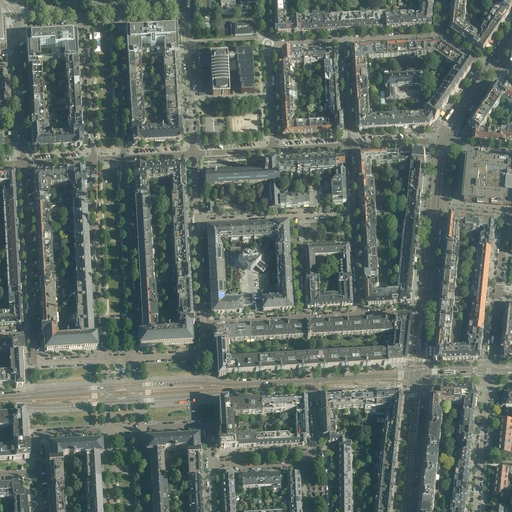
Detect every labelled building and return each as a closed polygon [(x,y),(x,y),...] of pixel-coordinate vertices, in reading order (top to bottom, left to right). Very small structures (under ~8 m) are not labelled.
[(211,17),(211,4),(213,4),(212,0),(200,0),(201,18),(211,17)] [(433,9),(434,2),(421,0),(420,3),(419,7),(421,8),(433,9)] [(466,7),(467,3),(454,2),(453,9),(464,10),(465,7),(466,7)] [(509,14),(511,10),(511,7),(506,3),(505,3),(501,9),(509,14)] [(287,15),(286,7),(275,7),(276,16),(286,16),(287,15)] [(432,16),(433,9),(421,8),(420,14),(421,15),(432,16)] [(464,15),(464,10),(453,9),(452,16),(465,18),(465,15),(464,15)] [(505,20),(509,14),(501,9),(498,9),(497,11),(495,12),(494,13),(505,20)] [(505,20),(494,13),(492,16),(490,18),(491,19),(501,26),(505,20)] [(387,29),(386,17),(386,15),(379,16),(379,17),(374,17),(375,29),(383,29),(383,30),(387,29)] [(410,28),(409,15),(406,15),(406,16),(401,16),(402,29),(410,28)] [(418,28),(417,17),(416,16),(412,16),(412,15),(409,15),(410,28),(418,28)] [(431,27),(432,16),(421,15),(420,17),(417,17),(418,28),(431,27)] [(287,22),(286,20),(286,19),(286,16),(276,16),(276,25),(287,24),(287,23),(287,22)] [(362,30),(362,17),(354,17),(354,16),(349,16),(350,18),(350,30),(362,30)] [(375,29),(374,17),(369,17),(369,16),(362,17),(362,30),(375,29)] [(394,29),(394,16),(391,16),(391,17),(386,17),(387,29),(394,29)] [(402,29),(401,16),(397,17),(397,16),(394,16),(394,29),(402,29)] [(465,21),(465,18),(452,16),(451,24),(463,25),(463,21),(465,21)] [(350,30),(350,18),(345,19),(345,17),(330,18),(330,19),(321,20),(321,19),(313,19),(314,32),(350,30)] [(314,32),(313,19),(306,20),(306,21),(304,21),(304,20),(301,20),(302,34),(310,33),(314,32)] [(501,26),(491,19),(490,22),(488,21),(486,24),(497,32),(501,26)] [(302,34),(301,20),(294,21),(295,34),(302,34)] [(256,35),(255,25),(248,25),(248,22),(230,23),(231,37),(256,35)] [(287,35),(287,24),(276,25),(277,35),(287,35)] [(457,36),(462,28),(463,25),(451,24),(450,31),(457,36)] [(497,32),(486,24),(484,27),(485,28),(483,31),(493,38),(497,32)] [(178,55),(177,33),(177,28),(147,30),(126,31),(128,58),(128,59),(140,58),(142,58),(141,45),(150,44),(150,50),(155,50),(155,44),(164,44),(165,54),(165,55),(165,56),(176,56),(176,55),(178,55)] [(463,40),(469,31),(465,28),(464,29),(462,28),(457,36),(463,40)] [(469,44),(475,35),(469,31),(463,40),(469,44)] [(495,39),(493,38),(483,31),(482,34),(482,36),(480,38),(489,44),(490,43),(492,44),(495,39)] [(78,61),(78,59),(77,34),(26,36),(28,61),(28,64),(41,63),(65,61),(66,61),(78,61)] [(489,44),(480,38),(479,39),(477,38),(478,37),(475,35),(469,44),(482,53),(483,52),(489,44)] [(437,54),(443,45),(440,42),(432,43),(432,56),(437,55),(437,54)] [(425,56),(425,55),(424,43),(417,44),(417,55),(422,55),(422,56),(425,56)] [(432,56),(432,43),(424,43),(425,55),(425,56),(425,57),(432,57),(432,56)] [(410,57),(409,44),(397,45),(398,57),(402,56),(402,57),(410,57)] [(417,55),(417,44),(409,44),(410,57),(410,58),(418,58),(417,55)] [(398,57),(397,45),(390,45),(376,46),(376,58),(376,59),(384,58),(384,57),(390,57),(396,57),(396,58),(398,58),(398,57)] [(442,59),(449,49),(443,45),(437,54),(437,56),(440,57),(439,58),(442,60),(442,59)] [(376,58),(376,46),(363,47),(364,57),(365,59),(368,58),(369,59),(373,59),(373,58),(376,58)] [(364,57),(363,47),(353,47),(353,57),(364,57)] [(449,63),(456,53),(449,49),(442,59),(447,62),(446,62),(449,64),(449,63)] [(290,64),(289,51),(281,51),(281,52),(282,61),(279,61),(279,60),(278,60),(279,65),(284,64),(284,67),(288,67),(288,64),(290,64)] [(326,57),(325,51),(316,51),(317,61),(322,61),(323,60),(322,57),(326,57)] [(199,57),(198,57),(199,67),(211,66),(211,70),(212,92),(212,95),(212,96),(219,95),(219,96),(222,95),(229,95),(229,91),(228,72),(229,72),(229,74),(230,74),(231,74),(232,74),(232,77),(233,94),(241,94),(254,93),(260,93),(258,52),(252,52),(235,53),(226,54),(223,54),(210,55),(210,57),(199,57)] [(460,68),(465,59),(456,53),(449,63),(452,65),(453,65),(457,67),(458,67),(460,68)] [(177,63),(177,58),(176,58),(176,56),(165,56),(163,57),(163,59),(165,59),(165,64),(176,63),(177,63)] [(367,65),(367,62),(366,61),(365,59),(364,57),(353,57),(354,70),(366,69),(366,65),(367,65)] [(140,65),(140,58),(128,59),(128,64),(128,66),(140,65)] [(468,75),(474,66),(465,59),(460,68),(459,69),(468,75)] [(289,70),(289,68),(288,67),(284,67),(284,64),(279,65),(279,68),(280,71),(279,72),(279,73),(280,74),(280,75),(291,74),(291,71),(289,70)] [(367,69),(366,69),(354,70),(355,82),(367,81),(367,77),(368,77),(367,69)] [(464,81),(468,75),(459,69),(457,70),(454,74),(464,81)] [(42,77),(42,74),(43,74),(43,70),(29,71),(29,78),(42,77)] [(177,75),(177,70),(165,71),(166,75),(165,76),(165,78),(178,78),(178,77),(177,76),(177,75),(178,75),(177,75)] [(464,81),(454,74),(453,74),(451,76),(452,77),(449,81),(459,87),(464,81)] [(423,88),(423,86),(422,75),(385,76),(387,100),(397,99),(397,90),(423,88)] [(43,85),(43,81),(42,81),(42,77),(29,78),(29,85),(43,85)] [(0,86),(9,86),(9,80),(9,78),(6,78),(0,78),(0,86)] [(142,87),(141,80),(129,80),(129,81),(129,82),(130,82),(130,87),(129,87),(129,88),(130,88),(142,87)] [(459,87),(449,81),(448,80),(447,82),(448,83),(445,87),(455,94),(459,87)] [(368,89),(368,82),(368,81),(367,81),(355,82),(355,95),(367,94),(367,89),(368,89)] [(79,89),(79,85),(79,84),(79,82),(67,83),(68,91),(80,90),(80,89),(79,89)] [(511,91),(503,85),(503,86),(500,83),(498,84),(496,88),(507,96),(511,91)] [(0,94),(10,93),(9,86),(0,86),(0,94)] [(455,94),(445,87),(444,86),(440,92),(451,100),(455,94)] [(505,99),(507,96),(496,88),(489,97),(498,104),(501,100),(501,98),(502,97),(505,99)] [(451,100),(440,92),(438,96),(437,95),(435,97),(436,98),(447,106),(451,100)] [(369,102),(369,94),(367,94),(355,95),(356,107),(368,106),(368,102),(369,102)] [(492,114),(498,104),(489,97),(489,98),(482,107),(492,114)] [(447,106),(436,98),(434,101),(433,100),(430,103),(432,104),(443,112),(447,106)] [(43,107),(43,103),(44,102),(44,99),(30,100),(31,107),(43,107)] [(8,109),(8,101),(0,101),(0,104),(0,105),(0,110),(1,110),(1,112),(8,111),(9,111),(9,110),(9,109),(8,109)] [(436,122),(443,112),(432,104),(425,114),(426,115),(436,122)] [(369,116),(368,109),(369,109),(369,106),(368,106),(356,107),(357,116),(369,116)] [(485,124),(492,114),(482,107),(482,108),(476,117),(475,117),(485,124)] [(143,116),(143,108),(131,109),(131,110),(131,111),(132,116),(131,116),(131,117),(132,117),(143,116)] [(180,118),(180,113),(168,114),(168,119),(167,119),(167,122),(182,121),(180,121),(179,118),(180,118)] [(44,121),(44,117),(45,117),(45,114),(31,114),(31,122),(44,121)] [(420,129),(419,117),(419,115),(412,116),(412,117),(408,117),(408,129),(420,129)] [(432,128),(436,122),(426,115),(425,116),(419,117),(420,129),(432,128)] [(144,124),(144,116),(143,116),(132,117),(132,121),(131,121),(131,122),(132,124),(132,125),(131,125),(131,129),(142,128),(143,127),(143,124),(144,124)] [(342,133),(342,116),(332,116),(332,118),(333,120),(333,121),(334,122),(335,133),(342,133)] [(381,131),(381,118),(377,118),(377,120),(372,120),(371,121),(368,121),(368,118),(369,118),(369,116),(357,116),(357,132),(381,131)] [(408,129),(408,117),(399,117),(399,116),(389,117),(389,118),(381,118),(381,131),(395,130),(408,129)] [(480,131),(485,124),(475,117),(469,127),(469,128),(473,131),(473,133),(478,133),(478,130),(480,131)] [(290,136),(289,125),(290,124),(290,122),(291,121),(291,118),(282,119),(282,136),(290,136)] [(82,127),(82,124),(81,124),(81,119),(70,120),(69,120),(70,128),(71,128),(71,131),(72,132),(73,132),(83,131),(83,128),(82,127)] [(46,128),(45,124),(44,124),(44,121),(31,122),(32,129),(45,128),(46,128)] [(182,128),(182,125),(182,121),(167,122),(167,125),(168,126),(170,126),(170,129),(171,130),(169,131),(172,133),(182,133),(182,128)] [(45,136),(45,128),(32,129),(32,141),(44,140),(45,139),(44,137),(45,136)] [(142,144),(141,133),(142,132),(142,128),(131,129),(131,132),(132,132),(132,135),(132,138),(133,141),(132,141),(133,141),(133,144),(142,144)] [(511,141),(511,128),(511,129),(511,130),(506,130),(506,131),(502,131),(502,132),(501,144),(506,145),(507,142),(509,142),(510,142),(510,141),(511,141)] [(155,143),(154,130),(146,131),(145,132),(142,132),(141,133),(142,144),(155,143)] [(167,142),(167,133),(167,132),(166,131),(162,131),(162,130),(154,130),(155,143),(167,142)] [(488,143),(489,131),(486,131),(484,133),(481,133),(480,131),(478,130),(478,133),(473,133),(472,141),(488,143)] [(83,141),(82,138),(82,135),(83,134),(83,131),(73,132),(73,135),(74,136),(75,148),(78,147),(78,148),(83,147),(83,144),(83,141)] [(183,140),(182,133),(172,133),(169,131),(167,133),(167,142),(181,142),(181,141),(183,141),(183,140)] [(501,144),(502,132),(490,131),(489,131),(488,143),(501,144)] [(62,148),(61,135),(53,136),(52,136),(49,137),(48,138),(48,139),(49,149),(62,148)] [(75,148),(74,136),(73,135),(69,136),(69,135),(61,135),(62,148),(75,148)] [(49,149),(48,139),(45,139),(44,140),(32,141),(33,148),(32,148),(32,149),(34,149),(35,150),(49,149)] [(412,163),(413,157),(411,157),(411,152),(399,153),(400,165),(401,165),(401,163),(407,163),(408,162),(411,162),(412,163)] [(422,196),(425,163),(426,154),(424,154),(424,153),(423,152),(411,152),(411,157),(413,157),(412,163),(410,188),(409,187),(409,190),(410,190),(409,195),(410,195),(422,196)] [(387,164),(387,153),(359,155),(359,165),(360,165),(360,168),(362,168),(370,168),(371,168),(371,165),(373,164),(376,164),(376,165),(387,164)] [(400,165),(399,153),(387,153),(387,164),(397,164),(397,165),(400,165)] [(344,165),(344,160),(345,159),(344,157),(344,156),(335,156),(335,157),(334,157),(335,165),(344,165)] [(511,162),(468,158),(464,202),(477,203),(479,202),(482,203),(511,206),(511,162)] [(214,186),(267,183),(269,210),(280,209),(279,198),(278,178),(279,178),(279,177),(278,177),(278,172),(277,160),(277,159),(276,159),(275,159),(274,160),(266,160),(266,167),(263,167),(263,171),(258,171),(258,172),(217,174),(216,174),(215,173),(214,173),(213,174),(213,176),(205,176),(205,177),(205,186),(205,187),(207,187),(207,189),(214,189),(214,186)] [(185,175),(184,167),(184,166),(184,165),(183,165),(182,165),(173,165),(174,176),(185,175)] [(146,178),(145,167),(134,167),(134,168),(135,178),(146,178)] [(371,180),(370,168),(362,168),(362,177),(361,177),(361,180),(371,180)] [(85,179),(84,173),(84,171),(84,170),(79,170),(79,171),(73,171),(74,182),(85,181),(85,179)] [(345,170),(344,170),(335,171),(335,179),(345,179),(345,178),(346,178),(346,175),(345,175),(345,170)] [(74,182),(73,171),(66,171),(66,183),(70,183),(72,184),(74,182)] [(45,184),(44,172),(36,173),(35,173),(34,174),(35,184),(45,184)] [(60,183),(59,172),(51,172),(52,184),(56,184),(56,185),(60,185),(60,183)] [(15,182),(14,174),(4,174),(4,183),(15,182)] [(185,183),(185,175),(174,176),(173,177),(173,180),(174,180),(174,183),(185,183)] [(345,192),(344,184),(345,184),(345,179),(335,179),(332,183),(332,184),(331,185),(331,188),(331,193),(345,192)] [(374,192),(373,185),(374,185),(374,181),(373,179),(371,180),(361,180),(360,180),(360,183),(361,184),(361,192),(374,192)] [(15,194),(15,183),(15,182),(4,183),(4,185),(5,188),(3,189),(4,194),(15,194)] [(147,192),(147,188),(148,188),(148,185),(147,185),(134,186),(134,193),(147,192)] [(86,196),(86,189),(73,189),(72,189),(72,193),(73,192),(74,197),(86,196)] [(185,190),(175,191),(172,191),(172,192),(172,193),(173,194),(173,195),(172,195),(172,196),(172,199),(185,198),(185,195),(186,195),(185,190)] [(47,198),(46,194),(48,194),(47,191),(46,191),(35,191),(36,199),(47,198)] [(148,198),(148,195),(149,195),(149,192),(147,192),(134,193),(135,200),(136,201),(136,200),(149,200),(149,198),(148,198)] [(346,203),(345,196),(345,192),(331,193),(332,204),(346,203)] [(374,204),(374,197),(375,197),(375,192),(374,192),(361,192),(362,201),(361,202),(361,205),(374,204)] [(317,207),(316,193),(308,193),(308,196),(309,207),(309,208),(317,207)] [(16,205),(15,194),(4,194),(4,201),(3,201),(3,206),(4,205),(16,205)] [(421,204),(422,196),(410,195),(410,199),(408,199),(408,202),(421,204)] [(48,206),(48,202),(49,202),(49,198),(47,198),(36,199),(36,207),(48,206)] [(185,205),(185,201),(185,198),(172,199),(172,201),(171,202),(171,205),(172,205),(172,206),(185,205)] [(148,206),(148,202),(149,202),(149,200),(136,200),(137,212),(150,212),(150,206),(148,206)] [(420,211),(421,204),(408,202),(408,206),(409,206),(408,210),(420,211)] [(86,215),(86,206),(86,203),(74,204),(73,204),(73,206),(74,206),(75,211),(73,211),(73,216),(86,215)] [(375,212),(374,204),(361,205),(362,208),(362,209),(363,217),(375,217),(376,217),(376,212),(375,212)] [(17,216),(16,205),(4,205),(5,212),(3,212),(4,216),(17,216)] [(186,213),(185,205),(172,206),(172,207),(172,208),(172,209),(172,210),(173,214),(186,213)] [(48,214),(48,210),(50,210),(49,206),(48,206),(36,207),(36,210),(37,210),(37,214),(48,214)] [(419,219),(420,211),(408,210),(408,214),(407,214),(406,217),(419,219)] [(149,218),(149,214),(150,214),(150,212),(137,212),(137,224),(151,224),(150,218),(149,218)] [(186,221),(186,216),(186,213),(173,214),(173,217),(172,218),(172,220),(173,220),(173,222),(186,221)] [(50,221),(50,217),(49,217),(48,214),(37,214),(37,219),(37,222),(50,221)] [(87,227),(87,218),(86,215),(73,216),(74,218),(75,218),(75,223),(74,223),(74,228),(87,227)] [(459,245),(460,234),(459,232),(458,232),(459,228),(463,228),(463,229),(466,229),(467,217),(466,217),(450,215),(448,229),(446,229),(445,239),(447,239),(445,259),(458,260),(467,261),(468,253),(459,252),(459,249),(460,248),(460,247),(460,246),(460,245),(459,245)] [(17,227),(17,216),(4,216),(4,221),(5,221),(5,227),(17,227)] [(375,224),(375,217),(363,217),(363,226),(363,227),(363,230),(376,229),(377,229),(377,224),(375,224)] [(419,226),(419,219),(406,217),(406,221),(405,220),(405,225),(407,225),(419,226)] [(473,230),(474,218),(467,217),(466,229),(473,230)] [(480,230),(481,219),(474,218),(473,230),(479,231),(480,230)] [(487,231),(488,219),(481,219),(480,230),(480,229),(483,230),(483,231),(485,231),(487,231)] [(49,229),(49,225),(50,225),(50,221),(37,222),(37,225),(38,225),(38,230),(49,229)] [(186,228),(186,221),(173,222),(172,223),(172,225),(173,225),(173,229),(186,228)] [(149,230),(149,226),(151,226),(151,224),(137,224),(138,236),(151,236),(151,230),(149,230)] [(288,237),(287,224),(276,225),(277,237),(277,238),(288,237)] [(265,239),(265,225),(253,226),(254,239),(265,239)] [(277,237),(276,225),(265,225),(265,239),(269,238),(269,237),(273,237),(277,237)] [(418,234),(419,226),(407,225),(407,230),(405,229),(405,233),(406,233),(418,234)] [(254,239),(253,226),(242,227),(242,240),(254,239)] [(18,237),(17,227),(5,227),(6,234),(5,234),(5,238),(18,237)] [(88,239),(87,230),(87,227),(74,228),(74,230),(76,230),(76,234),(75,234),(75,240),(88,239)] [(231,239),(230,227),(219,228),(219,239),(220,239),(223,239),(224,240),(227,240),(227,239),(231,239)] [(242,240),(242,227),(230,227),(231,239),(231,240),(242,240)] [(187,236),(187,232),(186,228),(173,229),(174,233),(173,233),(173,235),(174,236),(174,237),(187,236)] [(219,239),(219,228),(207,228),(208,242),(220,241),(220,239),(219,239)] [(51,236),(51,233),(50,233),(49,229),(38,230),(38,234),(37,234),(38,237),(51,236)] [(375,238),(375,234),(376,234),(376,229),(363,230),(363,233),(364,234),(364,241),(377,241),(377,238),(375,238)] [(492,241),(493,234),(487,233),(487,231),(485,231),(485,234),(484,234),(484,236),(481,235),(480,240),(492,241)] [(417,246),(418,234),(406,233),(406,241),(404,241),(404,244),(417,246)] [(50,244),(50,240),(51,240),(51,236),(38,237),(38,240),(39,245),(50,244)] [(150,242),(150,238),(151,238),(151,236),(138,236),(138,248),(152,247),(152,242),(150,242)] [(187,244),(187,236),(174,237),(173,238),(173,240),(174,240),(174,245),(187,244)] [(18,248),(18,237),(5,238),(5,243),(6,243),(7,249),(18,248)] [(289,249),(288,237),(277,238),(277,243),(277,245),(278,250),(289,249)] [(88,251),(88,242),(88,239),(75,240),(75,242),(76,242),(77,247),(75,247),(76,252),(88,251)] [(492,248),(492,241),(480,240),(480,247),(491,248),(492,248)] [(221,248),(221,246),(220,246),(220,241),(208,242),(209,253),(220,253),(220,249),(221,248)] [(376,248),(376,244),(377,244),(377,241),(364,241),(365,249),(364,250),(364,253),(377,252),(377,248),(376,248)] [(52,252),(52,248),(51,248),(50,244),(39,245),(39,249),(38,249),(39,252),(52,252)] [(188,252),(187,247),(187,244),(174,245),(174,248),(174,249),(174,250),(175,251),(175,252),(188,252)] [(415,258),(417,246),(404,244),(403,249),(405,249),(404,256),(415,258)] [(266,246),(258,247),(258,251),(263,251),(264,262),(268,261),(268,258),(268,250),(268,246),(266,246)] [(330,279),(338,278),(350,277),(350,274),(349,275),(349,262),(349,246),(335,247),(323,248),(313,249),(313,248),(304,248),(305,250),(304,251),(304,252),(305,253),(306,277),(305,277),(305,280),(318,279),(326,279),(328,279),(330,279)] [(151,254),(151,250),(152,250),(152,247),(138,248),(139,260),(153,260),(152,254),(151,254)] [(19,259),(19,252),(18,248),(7,249),(7,255),(6,255),(6,260),(19,259)] [(231,248),(230,248),(230,252),(230,258),(230,259),(235,259),(235,253),(241,252),(240,248),(231,248)] [(267,267),(255,256),(254,255),(255,254),(256,255),(257,255),(251,249),(247,249),(242,254),(243,256),(238,262),(244,268),(250,273),(255,267),(262,273),(267,267)] [(289,260),(289,249),(278,250),(278,253),(276,254),(277,261),(289,260)] [(89,263),(89,254),(88,251),(76,252),(76,254),(77,254),(77,259),(76,259),(76,264),(89,263)] [(51,259),(51,256),(52,255),(52,252),(39,252),(39,256),(40,260),(51,259)] [(188,259),(188,252),(175,252),(175,253),(174,254),(174,255),(175,256),(175,260),(188,259)] [(377,260),(376,256),(378,256),(377,252),(364,253),(364,256),(365,256),(365,264),(378,263),(378,260),(377,260)] [(222,259),(221,253),(220,253),(209,253),(209,264),(223,264),(223,259),(222,259)] [(414,269),(415,258),(404,256),(403,264),(402,264),(401,268),(414,269)] [(20,270),(19,259),(6,260),(6,264),(7,264),(8,271),(20,270)] [(53,267),(53,263),(51,263),(51,259),(40,260),(40,264),(39,264),(39,268),(53,267)] [(188,267),(188,263),(188,259),(175,260),(175,263),(175,264),(175,266),(175,267),(177,267),(188,267)] [(458,264),(459,262),(458,261),(458,260),(445,259),(445,266),(457,267),(458,264)] [(152,266),(151,262),(153,261),(153,260),(139,260),(140,272),(153,271),(153,266),(152,266)] [(290,271),(289,260),(277,261),(277,267),(279,267),(279,272),(290,271)] [(90,275),(89,266),(89,263),(76,264),(76,266),(78,266),(78,270),(77,270),(77,276),(90,275)] [(377,271),(377,267),(378,267),(378,263),(365,264),(366,272),(365,272),(365,275),(378,275),(379,275),(378,271),(377,271)] [(222,275),(222,268),(223,268),(223,264),(209,264),(210,276),(222,275)] [(458,271),(457,270),(457,267),(445,266),(444,273),(457,275),(457,273),(458,273),(458,271)] [(52,275),(52,271),(53,271),(53,267),(39,268),(40,271),(40,275),(52,275)] [(190,271),(190,269),(189,268),(189,267),(188,267),(177,267),(177,269),(176,269),(176,271),(177,271),(177,276),(189,275),(189,272),(190,271)] [(413,281),(414,269),(401,268),(401,272),(402,273),(402,280),(413,281)] [(20,281),(20,270),(8,271),(8,277),(7,277),(7,282),(20,281)] [(152,278),(152,274),(153,274),(153,271),(140,272),(140,284),(154,283),(154,278),(152,278)] [(291,282),(290,271),(279,272),(279,276),(277,276),(278,283),(291,282)] [(457,279),(457,277),(457,276),(457,275),(444,273),(443,281),(456,282),(456,279),(457,279)] [(54,282),(54,278),(52,278),(52,275),(40,275),(41,280),(40,280),(40,283),(53,282),(54,282)] [(90,287),(90,278),(90,275),(77,276),(77,278),(79,278),(79,283),(77,283),(78,288),(77,288),(90,287)] [(190,279),(189,275),(177,276),(177,279),(177,281),(178,282),(178,283),(190,283),(190,282),(190,281),(190,279)] [(223,281),(222,275),(210,276),(211,287),(224,286),(224,281),(223,281)] [(412,294),(413,281),(402,280),(400,280),(400,282),(399,282),(399,284),(401,284),(401,293),(412,294)] [(21,292),(20,281),(7,282),(8,286),(9,286),(9,293),(21,292)] [(456,286),(456,285),(456,282),(443,281),(442,288),(455,290),(455,288),(456,288),(456,286)] [(54,290),(54,286),(53,286),(53,282),(40,283),(41,291),(54,290)] [(291,294),(291,285),(291,282),(278,283),(278,290),(280,290),(280,293),(281,294),(282,294),(291,294)] [(158,309),(158,307),(158,306),(157,307),(156,299),(157,298),(157,292),(156,292),(155,284),(154,283),(140,284),(143,333),(154,332),(156,329),(156,327),(157,327),(158,326),(157,322),(158,322),(158,317),(157,317),(157,309),(158,309)] [(191,295),(191,293),(190,284),(190,283),(178,283),(178,289),(177,289),(177,299),(179,299),(179,305),(192,305),(191,295)] [(351,295),(351,285),(338,285),(338,286),(339,286),(340,295),(340,296),(351,295)] [(223,296),(223,291),(225,290),(224,286),(211,287),(211,298),(222,297),(223,296)] [(318,297),(318,287),(318,286),(306,287),(306,298),(317,297),(318,297)] [(92,311),(91,298),(91,287),(90,287),(77,288),(77,295),(76,295),(77,300),(77,305),(78,305),(78,311),(77,311),(77,312),(92,311)] [(455,294),(456,291),(455,291),(455,290),(442,288),(442,296),(454,297),(455,294)] [(377,305),(377,294),(375,295),(375,293),(375,292),(375,290),(376,290),(377,289),(366,290),(367,306),(377,305)] [(56,306),(56,298),(54,299),(54,294),(55,294),(55,290),(54,290),(41,291),(42,313),(57,312),(57,311),(56,311),(56,309),(55,309),(55,306),(56,306)] [(21,299),(21,292),(9,293),(10,297),(8,297),(8,300),(21,299)] [(388,305),(387,292),(383,293),(383,294),(377,294),(377,305),(388,305)] [(399,304),(399,295),(397,293),(392,294),(392,292),(387,292),(388,305),(399,304)] [(411,303),(412,294),(401,293),(400,295),(399,295),(399,304),(411,303)] [(292,310),(291,294),(282,294),(282,298),(284,300),(284,310),(292,310)] [(262,310),(262,299),(255,300),(255,296),(254,295),(253,295),(252,295),(252,296),(252,300),(252,307),(255,306),(255,310),(262,310)] [(352,307),(351,295),(340,296),(340,297),(340,301),(341,307),(352,307)] [(330,308),(329,296),(322,296),(322,297),(319,298),(318,298),(319,302),(318,302),(319,308),(330,308)] [(341,307),(340,301),(340,297),(338,297),(335,297),(335,296),(329,296),(330,308),(341,307)] [(455,301),(454,300),(454,297),(442,296),(441,303),(454,305),(454,303),(455,301)] [(231,313),(230,299),(227,300),(226,300),(226,301),(224,301),(222,299),(222,297),(211,298),(212,314),(231,313)] [(319,308),(318,302),(319,302),(318,298),(317,297),(306,298),(307,309),(319,308)] [(273,311),(272,298),(262,299),(262,310),(262,312),(273,311)] [(284,310),(284,300),(282,298),(280,299),(278,298),(272,298),(273,311),(284,310)] [(22,311),(21,299),(8,300),(9,305),(10,305),(10,311),(11,312),(14,311),(22,311)] [(252,307),(252,300),(251,300),(243,300),(243,299),(241,300),(241,299),(230,299),(231,313),(242,313),(242,308),(242,307),(251,307),(252,307)] [(454,309),(454,306),(454,305),(441,303),(440,311),(453,312),(453,309),(454,309)] [(192,317),(192,315),(192,305),(179,305),(179,311),(178,311),(178,320),(180,320),(180,327),(192,326),(192,327),(193,327),(192,317)] [(14,319),(14,311),(11,312),(9,314),(2,315),(3,326),(16,325),(15,319),(14,319)] [(23,325),(22,311),(14,311),(14,319),(15,319),(16,325),(23,325)] [(93,335),(93,322),(92,311),(77,312),(78,312),(79,320),(78,320),(78,328),(79,328),(79,332),(80,332),(80,334),(82,336),(93,335)] [(453,316),(453,315),(453,312),(440,311),(439,318),(452,319),(452,318),(453,318),(453,316)] [(57,327),(57,323),(57,320),(56,320),(55,317),(57,317),(56,313),(58,313),(57,312),(42,313),(43,335),(44,335),(58,334),(58,331),(56,331),(56,327),(57,327)] [(454,327),(455,320),(439,318),(439,326),(454,327)] [(394,326),(395,326),(402,327),(402,326),(409,327),(409,319),(395,319),(395,320),(385,320),(381,320),(381,321),(370,321),(366,321),(367,333),(370,333),(370,334),(382,334),(382,332),(388,332),(393,332),(393,331),(394,326)] [(367,333),(366,321),(362,321),(362,322),(351,322),(347,322),(348,334),(351,334),(351,335),(363,335),(363,333),(367,333)] [(348,334),(347,322),(343,322),(343,323),(333,323),(332,323),(328,323),(329,335),(332,335),(332,336),(344,335),(344,334),(348,334)] [(329,335),(328,323),(324,323),(324,324),(314,324),(313,324),(310,324),(310,325),(308,325),(309,339),(310,339),(310,336),(313,336),(313,337),(325,336),(325,335),(329,335)] [(309,339),(308,325),(306,325),(306,324),(302,324),(302,325),(292,326),(292,325),(288,325),(288,337),(292,337),(292,338),(304,338),(304,336),(307,336),(307,339),(309,339)] [(288,337),(288,325),(283,325),(283,326),(273,327),(273,326),(269,326),(269,338),(273,338),(273,339),(285,338),(285,337),(288,337)] [(483,334),(484,329),(483,329),(483,326),(471,325),(471,328),(470,328),(470,330),(470,331),(471,331),(471,333),(483,334)] [(193,344),(192,327),(192,326),(180,327),(179,327),(179,330),(180,331),(179,332),(177,332),(176,331),(173,331),(170,331),(170,330),(168,330),(168,331),(165,331),(165,332),(157,332),(156,333),(155,332),(154,332),(143,333),(139,333),(140,347),(193,344)] [(269,338),(269,326),(265,326),(265,327),(254,328),(254,327),(249,327),(250,340),(254,339),(254,340),(266,340),(266,338),(269,338)] [(406,352),(407,338),(409,327),(402,326),(402,327),(395,326),(394,326),(393,331),(398,331),(398,334),(397,334),(396,350),(396,351),(406,352)] [(453,335),(454,327),(439,326),(438,333),(452,335),(453,335)] [(250,340),(249,327),(246,327),(246,328),(235,329),(235,328),(231,328),(231,329),(232,341),(235,340),(235,342),(247,341),(246,340),(250,340)] [(511,327),(504,327),(503,340),(511,340),(511,327)] [(228,360),(227,342),(229,342),(229,341),(232,341),(231,329),(227,329),(227,328),(214,329),(214,334),(213,334),(214,344),(216,344),(218,378),(226,378),(226,374),(234,373),(234,374),(238,374),(237,361),(232,361),(232,360),(228,360)] [(459,338),(460,335),(453,335),(452,335),(438,333),(437,341),(449,342),(451,342),(455,342),(458,343),(459,343),(459,338)] [(482,341),(483,334),(471,333),(471,336),(470,336),(470,339),(482,341)] [(68,351),(67,335),(67,337),(63,337),(63,338),(59,338),(58,337),(58,334),(44,335),(45,352),(68,351)] [(97,335),(93,335),(82,336),(81,337),(79,337),(72,337),(72,336),(68,337),(68,335),(67,335),(68,351),(98,349),(97,335)] [(482,348),(482,341),(470,339),(470,347),(482,348)] [(8,354),(8,352),(10,352),(11,364),(9,364),(9,365),(22,364),(22,361),(22,360),(22,359),(22,358),(22,355),(22,354),(24,354),(24,352),(24,347),(24,344),(23,344),(23,340),(0,340),(0,354),(2,354),(2,353),(6,352),(6,354),(8,354)] [(511,340),(503,340),(502,348),(511,349),(511,345),(511,344),(511,340)] [(448,348),(449,342),(437,341),(436,348),(447,349),(448,348)] [(482,348),(470,347),(469,347),(470,349),(470,360),(480,360),(481,360),(482,348)] [(447,362),(447,351),(447,349),(436,348),(435,361),(437,361),(438,361),(442,362),(443,362),(447,362)] [(470,360),(470,349),(465,349),(464,348),(458,349),(459,361),(470,360)] [(511,358),(511,349),(502,348),(501,356),(501,357),(501,358),(502,359),(511,358)] [(459,361),(458,349),(454,349),(453,350),(451,350),(450,351),(447,351),(447,362),(459,361)] [(405,363),(406,352),(396,351),(396,354),(387,354),(388,365),(400,364),(404,364),(405,363)] [(388,365),(387,354),(387,353),(382,353),(382,352),(371,352),(371,354),(365,354),(366,366),(383,365),(383,366),(387,366),(387,365),(388,365)] [(366,366),(365,354),(360,354),(360,353),(349,354),(349,355),(344,355),(345,367),(349,367),(349,366),(362,366),(363,366),(366,366)] [(345,367),(344,355),(339,355),(339,354),(328,355),(328,356),(323,356),(324,369),(328,368),(341,367),(341,368),(345,367)] [(324,369),(323,356),(318,357),(318,355),(307,356),(307,357),(302,357),(302,370),(306,370),(306,369),(320,368),(320,369),(324,369)] [(302,370),(302,357),(296,358),(296,356),(285,357),(286,358),(280,359),(281,371),(285,371),(285,370),(298,369),(298,370),(302,370)] [(281,371),(280,359),(275,359),(275,357),(265,358),(265,360),(259,360),(259,372),(264,372),(264,371),(270,371),(277,371),(281,371)] [(259,372),(259,360),(253,360),(253,359),(242,360),(242,361),(237,361),(238,374),(242,373),(255,372),(255,373),(259,372)] [(23,380),(23,377),(23,374),(23,371),(23,370),(23,369),(23,368),(22,368),(22,365),(22,364),(9,365),(10,366),(11,366),(11,373),(12,385),(15,385),(16,389),(24,389),(24,384),(23,384),(23,381),(23,380)] [(12,385),(11,373),(2,374),(2,373),(1,373),(2,386),(12,385)] [(475,413),(476,400),(477,400),(477,394),(476,394),(476,390),(462,391),(462,402),(466,402),(466,405),(465,405),(465,412),(475,413)] [(455,404),(454,391),(444,392),(445,404),(445,405),(448,405),(448,404),(455,404)] [(462,404),(462,402),(462,391),(454,391),(455,404),(455,405),(462,404)] [(445,404),(444,392),(433,392),(432,393),(432,397),(431,397),(430,412),(441,413),(442,404),(445,404)] [(511,393),(509,393),(508,393),(507,393),(506,393),(505,393),(505,401),(502,401),(503,406),(506,406),(511,405),(511,393)] [(401,406),(401,397),(399,394),(386,395),(386,405),(389,405),(401,406)] [(385,407),(386,405),(386,395),(364,396),(364,409),(365,414),(387,416),(388,407),(385,407)] [(364,409),(364,396),(341,397),(342,410),(346,410),(346,409),(360,408),(360,409),(364,409)] [(342,410),(341,397),(321,399),(322,414),(332,413),(332,409),(338,409),(338,410),(342,410)] [(307,415),(306,399),(283,401),(283,413),(288,413),(288,412),(294,412),(295,410),(296,412),(295,413),(295,415),(307,415)] [(233,437),(232,415),(242,415),(241,403),(228,404),(227,400),(219,400),(221,434),(219,434),(219,437),(219,442),(219,445),(220,445),(220,449),(224,449),(227,449),(237,448),(237,436),(233,437)] [(283,413),(283,401),(261,402),(261,413),(261,414),(266,414),(265,413),(279,412),(279,413),(283,413)] [(261,413),(261,402),(241,403),(242,415),(247,414),(247,416),(256,415),(256,414),(261,413)] [(398,428),(401,406),(389,405),(388,407),(387,416),(386,427),(398,428)] [(26,435),(26,421),(25,411),(17,411),(17,415),(0,416),(0,427),(14,427),(15,436),(26,435)] [(442,428),(442,424),(441,423),(441,418),(443,418),(443,413),(441,413),(430,412),(429,421),(430,421),(430,428),(428,428),(428,436),(441,437),(441,433),(440,433),(440,428),(442,428)] [(474,423),(475,413),(465,412),(464,412),(463,412),(462,413),(461,422),(474,423)] [(334,431),(334,425),(333,418),(335,418),(334,414),(334,413),(332,413),(322,414),(323,437),(326,436),(334,436),(335,434),(335,431),(334,431)] [(307,426),(307,415),(295,415),(294,416),(294,420),(295,420),(296,427),(307,426)] [(473,430),(474,423),(461,422),(460,429),(473,430)] [(308,437),(307,426),(296,427),(296,433),(295,433),(296,437),(297,438),(305,437),(308,437)] [(396,439),(397,432),(398,431),(398,428),(386,427),(384,427),(383,433),(382,433),(382,438),(396,439)] [(473,437),(473,430),(460,429),(459,436),(460,436),(473,437)] [(278,446),(278,433),(273,434),(273,435),(266,435),(267,447),(278,446)] [(290,445),(289,435),(289,434),(288,434),(282,434),(282,433),(278,433),(278,446),(290,445)] [(343,442),(343,433),(338,433),(338,434),(335,434),(334,436),(326,436),(326,444),(328,444),(330,444),(332,443),(338,443),(338,442),(343,442)] [(267,447),(266,435),(260,435),(260,434),(255,434),(255,435),(256,447),(267,447)] [(30,455),(29,445),(27,445),(26,435),(15,436),(15,448),(12,449),(12,461),(30,460),(30,455)] [(256,447),(255,435),(249,436),(249,435),(242,435),(242,436),(237,436),(237,448),(256,447)] [(305,445),(305,437),(297,438),(296,437),(294,437),(292,435),(289,435),(290,445),(300,445),(302,445),(302,446),(303,446),(304,445),(305,445)] [(439,451),(440,447),(438,447),(439,442),(440,442),(441,437),(428,436),(427,444),(428,444),(427,451),(426,451),(425,460),(438,461),(439,457),(437,457),(438,451),(439,451)] [(472,444),(473,437),(460,436),(460,439),(459,439),(458,443),(472,444)] [(165,477),(163,452),(165,452),(165,451),(174,450),(174,451),(176,451),(176,450),(185,449),(186,451),(187,451),(188,477),(189,477),(201,476),(200,452),(199,437),(146,439),(147,454),(151,453),(152,477),(165,477)] [(395,447),(396,439),(382,438),(381,442),(382,442),(382,449),(396,450),(396,448),(395,447)] [(100,480),(100,469),(99,456),(103,456),(102,442),(49,445),(50,463),(63,463),(63,458),(64,458),(64,456),(73,456),(73,457),(75,457),(75,456),(85,455),(85,456),(86,456),(88,481),(87,481),(100,480)] [(471,451),(472,444),(458,443),(458,448),(459,448),(459,450),(471,451)] [(510,454),(511,447),(500,446),(499,449),(498,452),(499,453),(499,455),(504,456),(504,453),(510,454)] [(0,461),(12,461),(12,449),(6,449),(6,448),(0,448),(0,461)] [(394,461),(395,454),(395,453),(396,453),(396,450),(382,449),(381,455),(380,455),(380,460),(394,461)] [(471,458),(471,451),(459,450),(458,453),(457,457),(471,458)] [(470,466),(471,458),(457,457),(457,462),(458,462),(457,464),(470,466)] [(393,469),(394,464),(394,461),(380,460),(379,464),(380,464),(380,471),(394,472),(394,470),(393,469)] [(437,475),(437,471),(436,471),(437,465),(438,465),(438,461),(425,460),(424,468),(425,468),(425,475),(424,475),(423,484),(436,485),(436,480),(435,480),(436,475),(437,475)] [(64,483),(63,464),(63,463),(50,463),(51,484),(63,483),(64,483)] [(508,476),(509,467),(503,466),(502,469),(497,469),(497,471),(496,471),(496,475),(497,475),(508,476)] [(392,483),(392,477),(392,475),(393,475),(394,472),(380,471),(379,477),(378,477),(377,482),(392,483)] [(233,483),(233,476),(233,475),(229,475),(229,472),(222,472),(221,472),(221,476),(222,476),(222,478),(221,478),(221,483),(222,483),(223,483),(233,483)] [(283,480),(283,475),(280,475),(280,474),(275,474),(275,475),(272,475),(273,486),(277,486),(281,486),(280,480),(283,480)] [(273,486),(272,475),(264,476),(265,486),(269,486),(270,487),(272,487),(272,486),(273,486)] [(202,487),(201,476),(189,477),(189,483),(188,483),(189,488),(202,487)] [(249,487),(249,477),(246,477),(246,476),(239,476),(239,481),(240,481),(242,481),(242,483),(242,488),(246,488),(246,487),(249,487)] [(257,487),(257,476),(249,477),(249,487),(254,487),(255,488),(256,488),(257,487)] [(265,486),(264,476),(257,476),(257,487),(261,487),(262,487),(263,487),(264,486),(265,486)] [(166,488),(165,481),(166,480),(166,478),(165,478),(165,477),(152,477),(153,488),(166,488)] [(102,502),(101,490),(100,480),(87,481),(87,482),(86,482),(86,484),(87,484),(88,500),(87,501),(87,502),(88,502),(88,503),(102,502)] [(391,491),(391,486),(392,483),(377,482),(377,486),(378,486),(377,493),(391,494),(392,491),(391,491)] [(63,496),(63,483),(51,484),(52,496),(63,496)] [(434,500),(435,495),(434,495),(434,490),(435,490),(436,485),(423,484),(422,492),(423,492),(422,500),(421,500),(420,508),(433,509),(434,505),(433,504),(433,499),(434,500)] [(14,499),(21,491),(18,489),(17,489),(16,485),(11,485),(11,486),(6,486),(7,499),(13,498),(14,499)] [(202,498),(202,487),(189,488),(189,492),(190,492),(190,498),(202,498)] [(166,495),(166,488),(153,488),(153,500),(166,499),(166,498),(167,498),(167,495),(166,495)] [(28,500),(28,495),(24,495),(24,494),(21,491),(14,499),(15,501),(15,507),(28,506),(27,500),(28,500)] [(389,505),(390,499),(390,497),(391,497),(391,494),(377,493),(377,499),(376,499),(375,504),(389,505)] [(64,508),(63,496),(52,496),(53,509),(64,508)] [(467,499),(455,497),(453,497),(453,500),(454,500),(454,504),(466,505),(467,499)] [(203,508),(202,500),(202,498),(190,498),(191,505),(190,505),(190,509),(203,508)] [(167,510),(167,503),(167,502),(167,500),(166,500),(166,499),(153,500),(154,511),(167,510)] [(102,511),(102,502),(88,503),(88,504),(87,505),(88,506),(88,507),(88,511),(102,511)] [(503,511),(504,509),(504,504),(498,503),(498,506),(498,509),(494,508),(494,510),(492,510),(492,511),(491,511),(503,511)]
